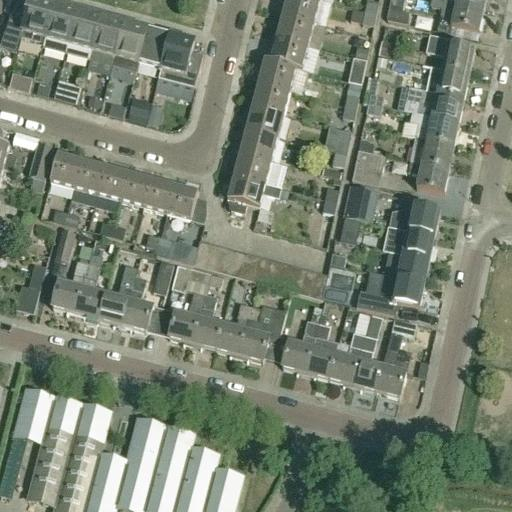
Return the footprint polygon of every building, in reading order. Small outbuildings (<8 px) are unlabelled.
[(287,0),(282,21),(315,29),(321,6),(298,0),(287,0)] [(405,0),(391,0),(386,22),(387,26),(407,30),(409,17),(403,16),(405,0)] [(457,0),(456,8),(484,14),(487,0),(457,0)] [(43,53),(55,10),(31,3),(30,7),(17,3),(5,38),(44,49),(43,53)] [(451,32),(479,38),(484,14),(456,8),(432,3),(430,11),(442,14),(441,20),(453,23),(451,32)] [(367,5),(365,17),(376,20),(379,8),(367,5)] [(78,16),(55,10),(43,53),(66,59),(78,16)] [(66,59),(88,65),(89,65),(101,22),(78,16),(66,59)] [(362,29),(374,31),(376,20),(365,17),(362,29)] [(315,29),(282,21),(276,44),(309,52),(309,53),(320,55),(326,33),(315,30),(315,29)] [(124,29),(101,22),(89,65),(112,72),(124,29)] [(136,78),(139,68),(147,35),(124,29),(112,72),(136,78)] [(171,41),(147,35),(139,68),(161,74),(158,84),(159,85),(171,41)] [(194,48),(171,41),(159,85),(194,94),(202,63),(191,59),(194,48)] [(445,62),(442,75),(470,81),(475,58),(447,52),(448,45),(429,41),(426,58),(445,62)] [(270,66),(297,74),(303,75),(309,53),(309,52),(276,44),(270,66)] [(379,60),(392,63),(399,64),(402,50),(382,46),(379,60)] [(357,52),(355,64),(366,66),(368,54),(357,52)] [(366,66),(355,64),(353,64),(348,89),(362,91),(367,66),(366,66)] [(297,74),(270,66),(264,65),(258,89),(291,98),(297,74)] [(437,98),(465,105),(470,81),(442,75),(431,73),(426,96),(437,98)] [(408,98),(409,81),(387,80),(385,97),(408,98)] [(83,109),(88,95),(68,87),(63,102),(83,109)] [(252,113),(285,122),(291,98),(258,89),(252,113)] [(460,129),(465,105),(437,98),(426,96),(421,95),(416,119),(411,118),(432,122),(460,129)] [(370,100),(368,109),(382,112),(384,103),(370,100)] [(346,101),(344,112),(356,115),(359,102),(346,101)] [(103,107),(90,103),(88,110),(101,114),(103,107)] [(126,112),(112,109),(109,119),(123,122),(126,112)] [(382,112),(368,109),(366,119),(379,122),(382,112)] [(342,125),(354,127),(356,115),(344,112),(342,125)] [(246,136),(279,145),(285,122),(252,113),(246,136)] [(427,146),(455,152),(460,129),(432,122),(411,118),(409,128),(417,130),(414,143),(427,146)] [(335,159),(346,162),(352,138),(340,135),(335,159)] [(279,145),(246,136),(243,147),(238,147),(235,157),(239,159),(272,168),(279,145)] [(450,175),(455,152),(427,146),(414,143),(412,153),(409,167),(422,169),(450,175)] [(361,146),(359,156),(372,159),(374,149),(361,146)] [(0,148),(0,173),(13,177),(13,176),(12,176),(16,163),(7,160),(10,151),(0,148)] [(29,181),(45,186),(53,158),(37,154),(29,181)] [(372,159),(359,156),(352,187),(379,192),(385,162),(372,159)] [(239,159),(233,183),(282,195),(282,194),(267,190),(272,168),(239,159)] [(333,171),(344,173),(346,162),(335,159),(333,171)] [(50,188),(75,195),(83,166),(58,160),(50,188)] [(105,172),(83,166),(75,195),(97,201),(105,172)] [(445,199),(450,175),(422,169),(409,167),(407,179),(419,181),(417,193),(445,199)] [(105,172),(97,201),(121,208),(129,179),(105,172)] [(0,186),(3,175),(13,177),(0,173),(0,186)] [(121,208),(143,214),(151,185),(129,179),(121,208)] [(45,186),(29,181),(29,182),(33,183),(30,195),(41,198),(45,186)] [(282,195),(233,183),(227,205),(230,206),(229,213),(231,217),(245,220),(248,211),(260,214),(264,201),(279,205),(282,195)] [(151,185),(143,214),(166,220),(174,191),(151,185)] [(198,198),(174,191),(166,220),(190,226),(198,198)] [(324,206),(336,210),(339,196),(327,193),(324,206)] [(351,193),(345,223),(358,226),(370,230),(378,198),(351,193)] [(324,206),(322,217),(334,220),(336,210),(324,206)] [(413,213),(407,237),(436,243),(441,219),(413,213)] [(53,227),(65,230),(68,218),(56,215),(53,227)] [(280,231),(283,219),(269,215),(266,228),(280,231)] [(23,218),(20,229),(32,233),(35,220),(23,218)] [(79,222),(68,218),(65,230),(76,233),(79,222)] [(358,226),(345,223),(343,233),(340,247),(354,250),(358,226)] [(111,242),(114,231),(102,228),(99,239),(111,242)] [(32,233),(20,229),(18,241),(29,244),(32,233)] [(125,234),(114,231),(111,242),(122,245),(125,234)] [(436,243),(407,237),(389,233),(387,244),(392,245),(389,258),(392,258),(431,266),(436,243)] [(69,268),(76,239),(63,236),(55,265),(69,268)] [(146,252),(157,255),(160,243),(149,240),(146,252)] [(172,246),(160,243),(157,255),(158,255),(156,261),(192,270),(195,261),(170,254),(172,246)] [(193,270),(204,273),(211,249),(200,247),(193,270)] [(211,249),(204,273),(216,277),(223,253),(211,249)] [(234,256),(223,253),(216,277),(228,280),(234,256)] [(228,280),(235,282),(239,283),(246,259),(234,256),(228,280)] [(425,291),(431,266),(392,258),(387,282),(425,291)] [(103,262),(91,259),(88,270),(82,294),(75,319),(98,325),(105,300),(94,297),(100,273),(103,262)] [(258,262),(246,259),(239,283),(251,286),(258,262)] [(333,259),(331,270),(344,273),(346,261),(333,259)] [(251,286),(259,288),(263,290),(269,265),(258,262),(251,286)] [(281,268),(269,265),(263,290),(274,293),(281,268)] [(52,313),(75,319),(82,294),(88,270),(77,267),(72,292),(59,288),(52,313)] [(165,303),(173,270),(162,267),(153,299),(165,303)] [(281,268),(274,293),(280,294),(285,296),(292,271),(281,268)] [(35,270),(31,282),(43,285),(46,273),(35,270)] [(205,300),(207,290),(210,279),(179,271),(173,295),(193,300),(187,322),(175,318),(169,344),(192,350),(205,300)] [(304,275),(292,271),(285,296),(291,298),(298,299),(304,275)] [(304,275),(298,299),(309,302),(315,278),(304,275)] [(327,281),(315,278),(309,302),(321,305),(327,281)] [(98,325),(121,331),(128,306),(134,282),(123,279),(117,303),(105,300),(98,325)] [(225,283),(210,279),(207,290),(222,294),(225,283)] [(40,297),(39,297),(43,285),(31,282),(28,294),(23,292),(17,316),(35,320),(40,297)] [(134,282),(128,306),(121,331),(146,338),(152,312),(141,309),(146,285),(134,282)] [(420,314),(425,291),(387,282),(382,304),(360,299),(357,312),(394,320),(396,309),(420,314)] [(192,350),(216,356),(222,331),(211,328),(217,303),(205,300),(192,350)] [(248,327),(252,312),(240,309),(236,324),(248,327)] [(282,373),(305,379),(312,354),(318,330),(323,312),(316,311),(311,328),(308,327),(301,351),(288,348),(282,373)] [(248,327),(246,337),(239,362),(262,368),(271,333),(258,329),(262,315),(252,312),(248,327)] [(383,372),(376,398),(400,404),(406,378),(395,375),(403,341),(414,344),(417,330),(395,325),(383,372)] [(305,379),(329,386),(336,360),(325,357),(331,333),(318,330),(312,354),(305,379)] [(352,391),(376,398),(383,372),(372,370),(381,333),(368,330),(365,342),(359,366),(352,391)] [(222,331),(216,356),(239,362),(246,337),(222,331)] [(347,363),(336,360),(329,386),(352,391),(359,366),(365,342),(353,339),(347,363)] [(55,511),(54,511),(116,511),(120,498),(133,502),(132,504),(139,506),(140,503),(154,507),(153,509),(160,511),(161,509),(172,511),(220,511),(221,510),(229,511),(235,511),(243,484),(201,473),(205,459),(191,455),(194,441),(137,426),(126,468),(100,461),(107,433),(50,418),(27,504),(55,511)]
